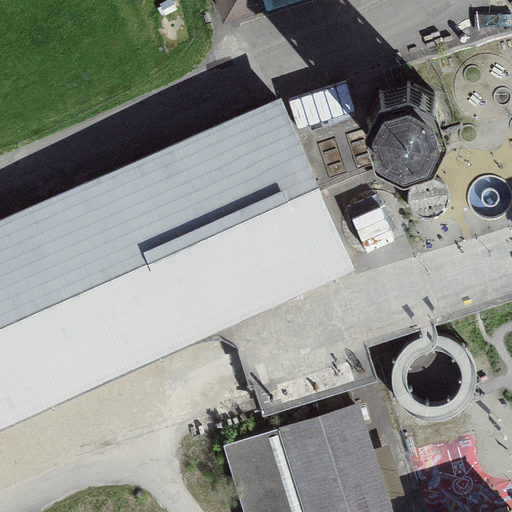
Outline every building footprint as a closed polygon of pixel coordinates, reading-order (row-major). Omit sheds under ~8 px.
[(218,0),(224,17),(278,0),(218,0)] [(377,93),(376,92),(377,91),(373,79),(371,72),(276,100),(264,105),(0,220),(0,411),(346,260),(312,181),(323,178),(326,185),(401,161),(399,161),(399,160),(375,148),(375,149),(372,146),(373,145),(365,120),(363,120),(364,117),(365,117),(377,93)] [(379,90),(377,91),(376,92),(377,93),(365,117),(364,117),(363,120),(365,120),(373,145),(372,146),(375,149),(375,148),(399,160),(399,161),(401,161),(403,161),(403,160),(428,152),(429,152),(431,150),(431,149),(442,126),(443,126),(444,122),(443,122),(434,97),(435,96),(433,93),(432,94),(408,82),(408,81),(405,81),(405,82),(379,91),(379,90)] [(511,230),(478,241),(231,321),(235,333),(241,354),(251,383),(360,348),(428,326),(511,298),(511,230)] [(255,396),(259,409),(278,403),(284,424),(222,444),(242,511),(387,511),(353,402),(350,403),(344,382),(369,374),(365,363),(360,348),(251,383),(255,396)]
